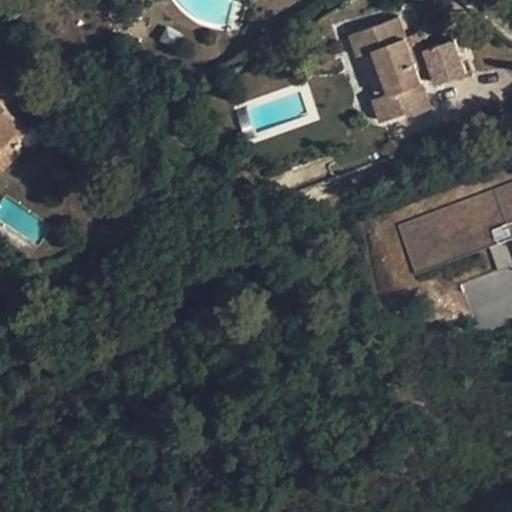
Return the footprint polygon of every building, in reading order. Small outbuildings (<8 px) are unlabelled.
[(418,69),(406,36),(399,16),(351,34),(359,55),(363,54),(379,96),(375,98),(383,120),(412,109),(414,114),(432,107),(423,82),(418,69)] [(406,36),(418,69),(430,64),(425,49),(418,32),(406,36)] [(454,38),(425,49),(430,64),(437,83),(466,73),(454,38)] [(0,73),(0,99),(9,109),(32,86),(10,63),(0,73)] [(0,168),(1,170),(22,149),(17,138),(28,127),(9,109),(0,99),(0,168)]
